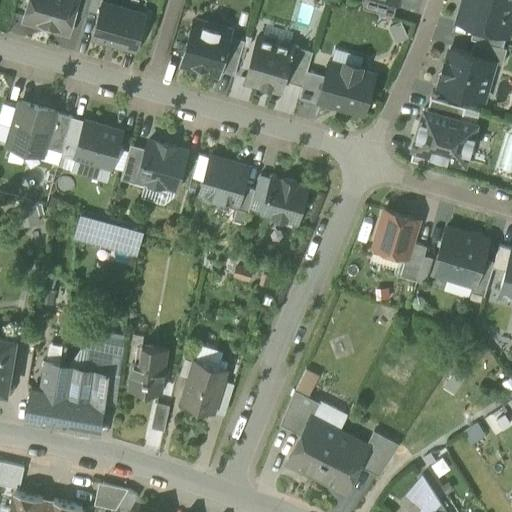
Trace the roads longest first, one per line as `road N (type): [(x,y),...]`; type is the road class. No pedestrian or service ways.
road 1 (residential): [(230,491),(360,161)]
road 2 (residential): [(0,438),(230,491)]
road 3 (residential): [(360,161),(144,94)]
road 4 (residential): [(360,161),(432,0)]
road 5 (residential): [(511,210),(360,161)]
road 6 (residential): [(144,94),(0,50)]
